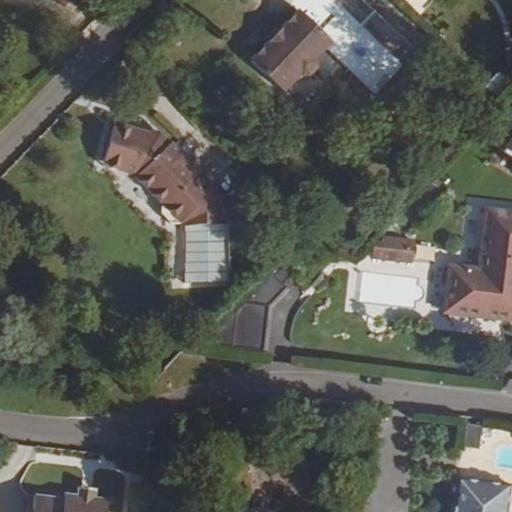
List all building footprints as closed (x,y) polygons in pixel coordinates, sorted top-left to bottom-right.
[(250,60),(282,91),(298,75),(301,78),(309,77),(319,68),(318,60),(315,58),(331,41),(320,30),(339,11),(327,0),(293,0),(290,4),(297,10),(280,28),(283,31),(271,45),(268,41),(250,60)] [(268,41),(271,45),(283,31),(276,25),(264,38),(268,41)] [(465,73),(455,64),(443,76),(453,86),(465,73)] [(495,97),(509,82),(498,72),(484,87),(495,97)] [(183,223),(184,226),(227,224),(226,213),(211,194),(217,187),(169,143),(163,150),(148,135),(148,134),(114,124),(105,156),(116,159),(113,168),(137,174),(165,204),(163,213),(174,224),(183,223)] [(163,150),(169,143),(150,129),(148,134),(148,135),(163,150)] [(105,156),(102,165),(113,168),(116,159),(105,156)] [(449,265),(444,313),(511,320),(511,211),(485,208),(478,266),(472,265),(472,268),(449,265)] [(227,224),(184,226),(187,283),(230,281),(227,224)] [(373,252),(381,253),(380,258),(406,261),(408,242),(383,239),(381,247),(374,246),(373,252)] [(415,243),(408,242),(406,261),(413,262),(415,243)] [(416,247),(415,260),(441,261),(441,248),(416,247)] [(480,449),(483,425),(467,423),(464,447),(480,449)] [(362,480),(367,442),(334,439),(330,476),(362,480)] [(455,511),(496,511),(498,503),(504,504),(506,488),(460,481),(455,511)] [(76,497),(95,499),(96,489),(78,486),(76,497)] [(106,511),(108,500),(95,499),(76,497),(63,495),(63,500),(34,497),(32,511),(106,511)]
